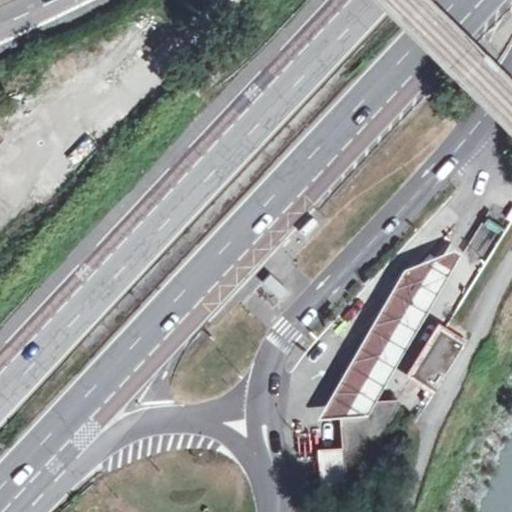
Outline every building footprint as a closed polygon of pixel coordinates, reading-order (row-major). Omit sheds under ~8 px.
[(313,217),(299,232),(306,238),(320,223),(313,217)] [(485,255),(504,228),(489,218),(470,244),(485,255)] [(459,243),(451,257),(461,262),(468,249),(459,243)] [(461,262),(451,257),(450,257),(406,276),(360,352),(321,418),(361,416),(361,410),(375,409),(461,262)] [(282,303),(292,293),(271,273),(261,283),(282,303)] [(361,410),(361,416),(361,419),(342,420),(343,450),(319,451),(321,489),(344,488),(348,493),(400,407),(394,408),(387,408),(375,409),(361,410)]
